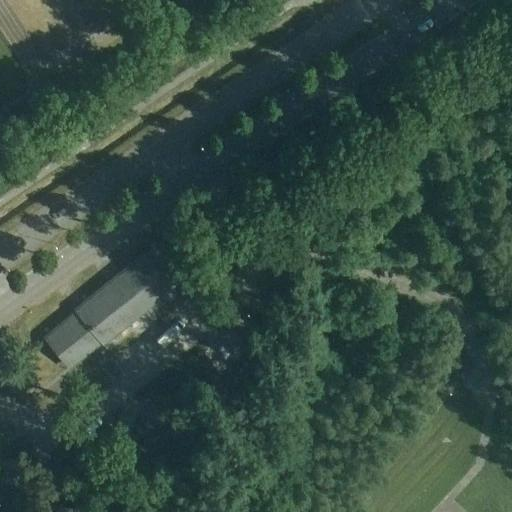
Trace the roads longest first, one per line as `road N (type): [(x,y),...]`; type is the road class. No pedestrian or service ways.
road 1 (unclassified): [(0,310),(456,0)]
road 2 (unclassified): [(380,0),(0,260)]
